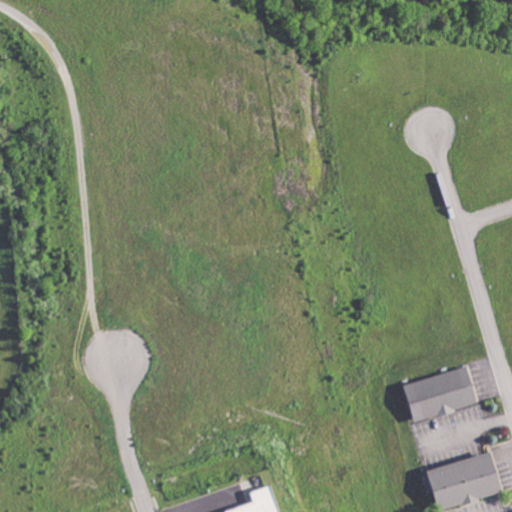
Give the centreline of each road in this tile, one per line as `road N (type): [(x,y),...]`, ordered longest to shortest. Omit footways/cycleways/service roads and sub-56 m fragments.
road 1 (residential): [(511,402),(425,114)]
road 2 (residential): [(147,511),(129,458),(109,331)]
